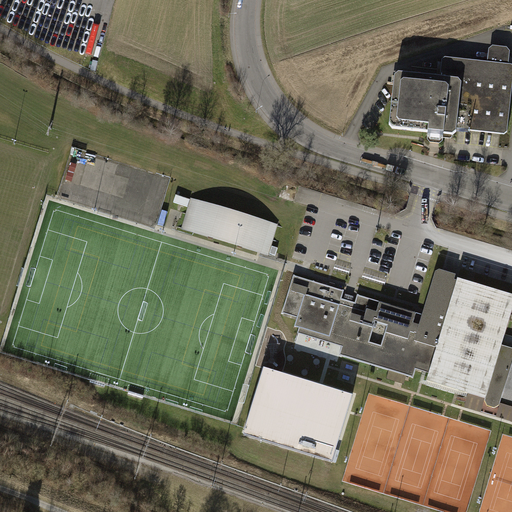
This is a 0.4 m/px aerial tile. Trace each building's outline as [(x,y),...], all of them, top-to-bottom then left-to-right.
[(401,74),(396,127),(511,134),(511,50),(493,48),(491,63),(448,59),(445,77),(401,74)] [(117,174),(120,163),(90,155),(81,185),(125,197),(130,178),(117,174)] [(193,200),(184,230),(270,256),(280,227),(193,200)] [(341,358),(430,384),(460,283),(436,276),(425,314),(296,276),(285,313),(301,318),(297,333),(344,347),(341,358)] [(511,335),(511,298),(460,283),(430,384),(504,406),(511,378),(511,347),(509,346),(511,335)] [(352,394),(264,367),(243,434),(331,461),(352,394)] [(469,398),(466,408),(483,413),(486,403),(469,398)]
